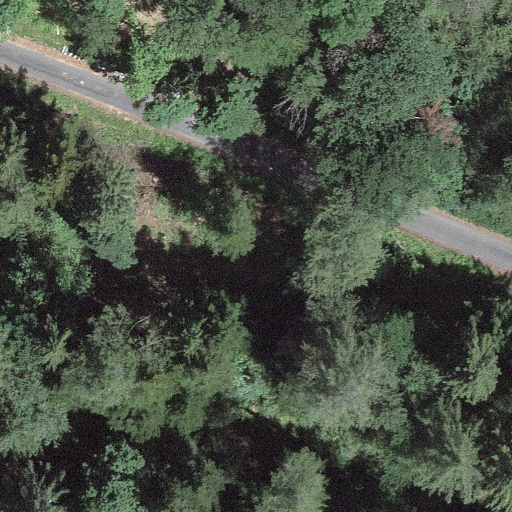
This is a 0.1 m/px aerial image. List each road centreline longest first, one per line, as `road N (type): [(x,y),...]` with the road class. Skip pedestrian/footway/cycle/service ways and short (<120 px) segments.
road 1 (track): [(511,260),(0,51)]
road 2 (track): [(0,227),(394,280),(511,277)]
